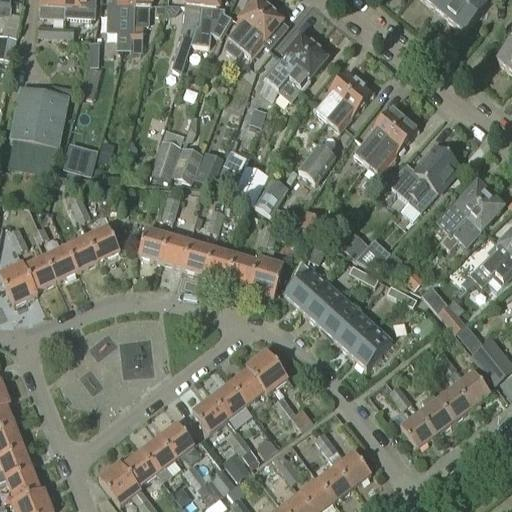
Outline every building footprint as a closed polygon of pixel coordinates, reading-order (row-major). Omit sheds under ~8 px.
[(11,10),(11,0),(0,0),(0,21),(10,23),(11,10)] [(64,24),(65,0),(40,0),(40,22),(64,24)] [(89,15),(90,0),(65,0),(64,24),(79,25),(80,15),(89,15)] [(134,0),(111,0),(111,7),(107,7),(106,39),(110,39),(118,39),(118,44),(118,53),(125,53),(130,53),(130,47),(131,46),(131,44),(131,36),(132,31),(134,31),(135,11),(134,0)] [(134,0),(135,11),(134,31),(132,31),(131,36),(131,44),(131,46),(142,47),(142,32),(148,32),(149,16),(145,16),(145,11),(152,11),(151,0),(134,0)] [(183,40),(179,50),(171,75),(180,81),(190,53),(197,33),(198,30),(200,30),(203,0),(186,0),(185,12),(190,13),(189,18),(184,17),(181,40),(183,40)] [(197,33),(190,53),(207,55),(208,40),(210,35),(213,16),(218,17),(220,0),(203,0),(200,30),(198,30),(197,33)] [(416,0),(465,40),(491,9),(479,0),(416,0)] [(240,31),(232,41),(226,54),(234,61),(237,64),(243,58),(238,53),(271,15),(258,4),(255,8),(249,5),(240,24),(241,25),(237,29),(240,31)] [(238,53),(243,58),(251,65),(263,51),(269,56),(288,34),(282,29),(284,26),(271,15),(238,53)] [(226,35),(232,25),(221,19),(216,29),(226,35)] [(220,45),(226,35),(216,29),(209,39),(220,45)] [(64,45),(64,33),(53,32),(53,44),(64,45)] [(73,45),(74,34),(64,33),(64,45),(73,45)] [(10,67),(15,43),(0,41),(0,42),(0,69),(6,70),(7,66),(10,67)] [(316,51),(303,41),(264,87),(277,98),(316,51)] [(511,79),(511,47),(496,67),(511,79)] [(316,51),(277,98),(290,109),(329,63),(316,51)] [(326,128),(360,89),(347,78),(313,117),(326,128)] [(339,140),(373,100),(360,89),(326,128),(339,140)] [(227,93),(221,90),(216,101),(223,104),(227,93)] [(58,156),(68,104),(20,95),(10,146),(13,147),(8,173),(52,182),(57,156),(58,156)] [(365,172),(405,127),(391,116),(370,142),(353,162),(365,172)] [(382,179),(417,138),(405,127),(365,172),(375,181),(379,177),(382,179)] [(109,168),(114,151),(102,147),(97,166),(102,167),(102,166),(109,168)] [(169,188),(180,154),(161,147),(149,182),(169,188)] [(315,191),(335,163),(317,150),(297,178),(315,191)] [(191,189),(202,161),(182,153),(172,182),(191,189)] [(409,209),(448,163),(436,153),(414,178),(405,170),(387,191),(409,209)] [(90,184),(96,161),(69,154),(63,177),(90,184)] [(212,190),(221,170),(204,162),(194,182),(212,190)] [(276,167),(270,163),(262,178),(268,181),(276,167)] [(448,163),(409,209),(421,220),(460,174),(448,163)] [(232,199),(241,180),(221,170),(212,190),(232,199)] [(253,213),(254,212),(269,184),(270,182),(268,181),(262,178),(246,171),(241,180),(232,199),(233,199),(231,202),(253,213)] [(271,222),(288,195),(269,184),(254,212),(271,222)] [(450,245),(488,203),(490,202),(477,190),(437,232),(446,241),(447,241),(450,245)] [(480,238),(503,214),(490,202),(488,203),(450,245),(447,241),(446,241),(440,248),(454,262),(467,248),(466,246),(477,235),(480,238)] [(173,227),(179,207),(167,203),(162,224),(173,227)] [(79,230),(90,224),(81,205),(70,210),(79,230)] [(314,244),(330,219),(310,206),(293,233),(314,244)] [(217,240),(223,220),(212,216),(206,237),(217,240)] [(169,242),(161,269),(184,275),(192,248),(190,248),(193,237),(172,231),(169,242)] [(271,256),(277,235),(266,231),(260,252),(271,256)] [(481,294),(487,288),(511,262),(511,232),(510,235),(510,238),(511,239),(500,251),(497,248),(486,259),(489,262),(469,281),(460,290),(466,296),(475,287),(481,294)] [(98,269),(120,259),(108,233),(86,244),(98,269)] [(37,250),(48,244),(43,234),(32,239),(37,250)] [(16,259),(27,254),(18,235),(7,240),(16,259)] [(161,269),(169,242),(146,235),(138,262),(161,269)] [(353,240),(340,253),(355,267),(367,254),(353,240)] [(76,279),(98,269),(86,244),(65,254),(76,279)] [(206,282),(214,255),(192,248),(184,275),(206,282)] [(317,271),(324,257),(311,250),(303,264),(317,271)] [(355,267),(374,276),(386,264),(371,250),(355,267)] [(55,289),(76,279),(65,254),(43,264),(55,289)] [(229,288),(237,261),(214,255),(206,282),(229,288)] [(395,286),(408,272),(392,258),(380,272),(395,286)] [(257,267),(237,261),(229,288),(249,294),(248,298),(250,298),(260,265),(258,264),(257,267)] [(511,262),(487,288),(496,297),(511,281),(511,262)] [(55,289),(43,264),(24,273),(22,269),(20,270),(35,302),(37,301),(36,298),(55,289)] [(274,305),(284,271),(260,265),(250,298),(274,305)] [(294,280),(300,286),(284,304),(301,319),(326,290),(300,267),(294,280)] [(0,284),(13,313),(35,302),(20,270),(0,279),(0,284)] [(363,279),(352,273),(348,280),(359,286),(363,279)] [(414,278),(404,287),(413,296),(423,288),(414,278)] [(363,279),(359,286),(374,294),(378,286),(363,279)] [(317,333),(342,305),(326,290),(301,319),(317,333)] [(386,301),(399,307),(403,300),(390,293),(386,301)] [(403,300),(399,307),(412,314),(416,307),(403,300)] [(317,333),(333,348),(359,319),(342,305),(317,333)] [(454,341),(465,331),(448,311),(437,320),(454,341)] [(359,319),(333,348),(350,362),(375,334),(359,319)] [(434,332),(427,322),(415,330),(423,340),(434,332)] [(468,353),(477,345),(466,333),(457,341),(468,353)] [(350,362),(366,377),(391,349),(375,334),(350,362)] [(511,368),(492,344),(471,361),(495,391),(511,377),(511,368)] [(268,400),(288,385),(266,357),(247,372),(268,400)] [(434,365),(440,374),(449,367),(443,359),(434,365)] [(449,367),(440,374),(445,379),(447,382),(456,376),(453,373),(449,367)] [(268,400),(247,372),(245,373),(247,376),(230,389),(247,412),(264,398),(267,401),(268,400)] [(472,415),(490,401),(473,378),(455,392),(472,415)] [(0,412),(10,409),(1,386),(0,386),(0,412)] [(229,426),(247,412),(230,389),(212,404),(229,426)] [(454,428),(472,415),(455,392),(437,406),(454,428)] [(396,408),(404,402),(398,394),(390,400),(396,408)] [(437,406),(431,399),(421,407),(426,414),(419,420),(436,442),(454,428),(437,406)] [(411,411),(404,402),(396,408),(403,417),(411,411)] [(282,403),(273,410),(279,418),(288,411),(282,403)] [(209,441),(229,426),(212,404),(192,419),(209,441)] [(0,438),(15,433),(7,412),(11,411),(10,409),(0,412),(0,438)] [(288,411),(279,418),(286,428),(295,421),(288,411)] [(417,456),(436,442),(419,420),(400,434),(417,456)] [(174,467),(194,453),(177,430),(157,445),(174,467)] [(0,463),(24,455),(15,433),(0,438),(0,463)] [(227,445),(233,454),(243,446),(237,437),(227,445)] [(323,440),(315,446),(321,455),(330,448),(323,440)] [(171,482),(165,474),(174,467),(157,445),(138,459),(155,482),(157,481),(162,488),(171,482)] [(257,450),(263,465),(275,456),(269,447),(263,445),(257,450)] [(243,446),(233,454),(240,462),(241,461),(248,471),(257,464),(250,455),(243,446)] [(328,463),(336,457),(330,448),(321,455),(328,463)] [(0,487),(6,486),(7,487),(33,477),(24,455),(0,463),(0,470),(2,476),(0,476),(0,487)] [(271,465),(284,482),(293,475),(280,458),(271,465)] [(155,482),(138,459),(121,472),(119,469),(117,471),(139,499),(140,497),(138,495),(155,482)] [(352,495),(370,481),(353,459),(335,473),(352,495)] [(237,486),(247,477),(235,462),(224,471),(237,486)] [(118,511),(121,511),(139,499),(117,471),(98,485),(118,511)] [(189,487),(199,480),(192,472),(183,479),(189,487)] [(352,495),(335,473),(334,474),(317,487),(334,509),(352,495)] [(293,475),(284,482),(291,491),(300,484),(293,475)] [(206,481),(202,484),(205,489),(215,502),(233,489),(223,476),(210,486),(206,481)] [(41,497),(33,477),(7,487),(15,507),(11,509),(12,511),(45,498),(44,496),(41,497)] [(202,484),(199,480),(189,487),(196,496),(205,489),(202,484)] [(307,511),(329,511),(334,509),(317,487),(299,500),(307,511)] [(233,508),(239,504),(246,498),(239,489),(235,492),(226,499),(233,508)] [(12,511),(50,511),(45,498),(12,511)] [(307,511),(299,500),(283,511),(307,511)]
